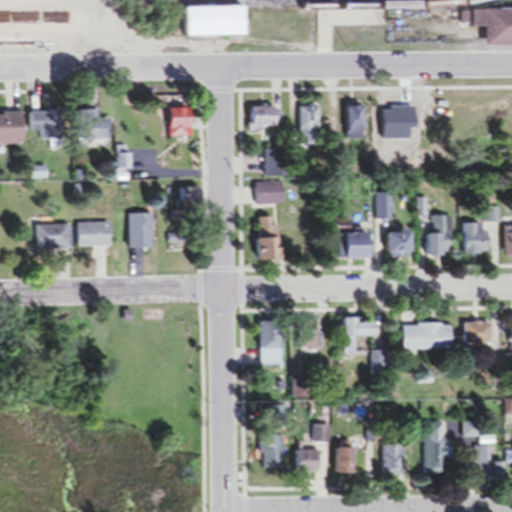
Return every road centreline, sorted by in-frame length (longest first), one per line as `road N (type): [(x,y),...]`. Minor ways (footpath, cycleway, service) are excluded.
road 1 (residential): [(511,286),(0,294)]
road 2 (residential): [(0,69),(511,65)]
road 3 (residential): [(223,511),(220,69)]
